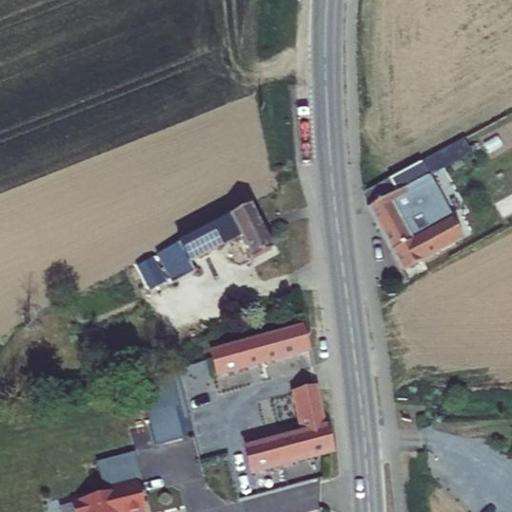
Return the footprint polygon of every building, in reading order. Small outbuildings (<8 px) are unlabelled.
[(396,193),(367,209),(400,273),(452,243),(441,223),(454,217),(448,206),(427,218),(434,230),(425,235),(411,242),(400,221),(413,214),(418,211),(412,199),(425,192),(433,188),(420,163),(389,180),(396,193)] [(425,192),(412,199),(418,211),(432,204),(425,192)] [(249,205),(157,253),(166,271),(173,284),(195,273),(189,262),(239,236),(252,260),(273,249),(249,205)] [(413,214),(400,221),(411,242),(425,235),(413,214)] [(312,360),(305,334),(211,360),(221,398),(229,396),(226,384),(312,360)] [(177,391),(143,395),(149,448),(183,444),(177,391)] [(334,457),(319,392),(295,398),(302,431),(286,434),(288,444),(261,452),(245,455),(227,459),(233,485),(334,457)] [(139,479),(70,496),(74,511),(141,511),(148,511),(139,479)]
